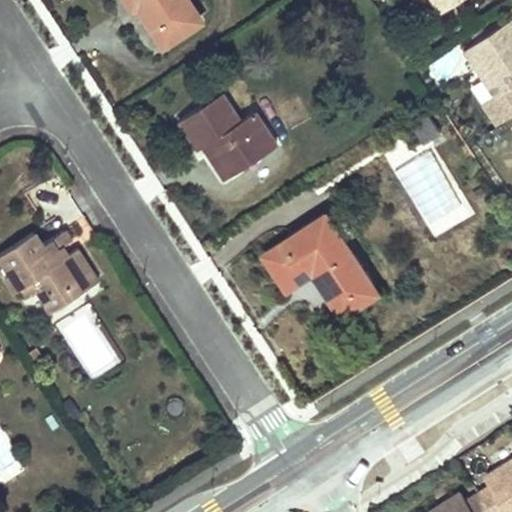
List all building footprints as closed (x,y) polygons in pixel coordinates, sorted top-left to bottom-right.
[(124,0),(130,8),(134,6),(140,2),(144,9),(139,12),(160,45),(199,19),(186,0),(124,0)] [(428,0),(435,9),(448,0),(428,0)] [(140,2),(134,6),(139,12),(144,9),(140,2)] [(511,37),(511,30),(504,19),(459,49),(491,97),(484,101),(491,114),(511,100),(511,46),(508,41),(511,37)] [(255,147),(258,153),(272,144),(251,110),(236,120),(218,92),(177,119),(195,148),(200,145),(206,141),(227,174),(246,162),(242,155),(255,147)] [(511,100),(491,114),(495,121),(511,109),(511,100)] [(439,130),(434,122),(428,114),(414,124),(425,140),(439,130)] [(200,145),(221,178),(227,174),(206,141),(200,145)] [(242,155),(246,162),(258,153),(255,147),(242,155)] [(265,252),(287,286),(312,269),(317,266),(323,275),(319,277),(342,313),(377,291),(327,213),(265,252)] [(67,297),(61,288),(84,273),(69,251),(65,254),(56,260),(51,251),(59,245),(65,242),(58,231),(40,243),(31,230),(0,250),(0,260),(7,271),(2,274),(12,289),(16,286),(23,296),(32,290),(46,311),(67,297)] [(56,260),(65,254),(59,245),(51,251),(56,260)] [(95,281),(74,248),(69,251),(84,273),(61,288),(67,297),(95,281)] [(317,266),(312,269),(319,277),(323,275),(317,266)] [(506,511),(505,509),(511,504),(511,459),(484,477),(489,486),(463,502),(457,494),(428,511),(506,511)]
